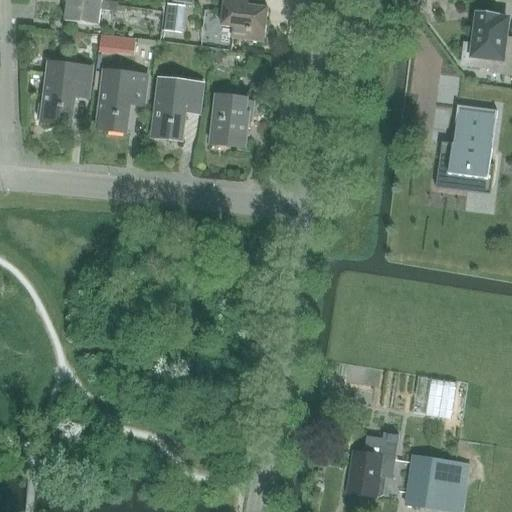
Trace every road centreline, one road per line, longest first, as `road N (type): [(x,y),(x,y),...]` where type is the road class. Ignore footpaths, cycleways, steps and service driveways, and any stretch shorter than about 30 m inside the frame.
road 1 (residential): [(258,511),(306,208)]
road 2 (residential): [(306,208),(5,177)]
road 3 (residential): [(306,208),(330,0)]
road 4 (residential): [(5,177),(0,12)]
